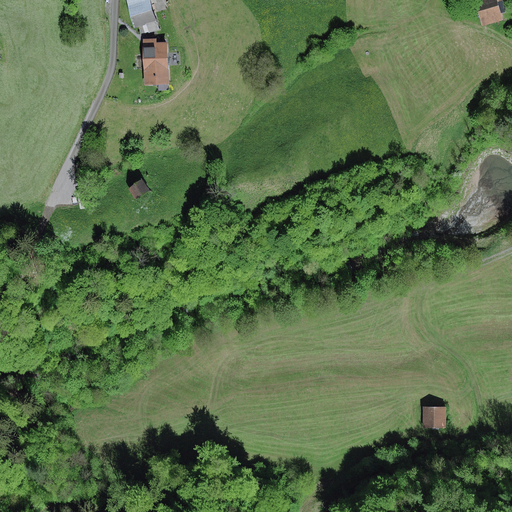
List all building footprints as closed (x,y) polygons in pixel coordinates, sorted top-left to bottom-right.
[(150,0),(128,0),(136,29),(144,27),(145,32),(158,29),(150,0)] [(495,0),(475,0),(481,27),(501,22),(495,0)] [(156,41),(142,42),(143,92),(167,91),(166,45),(156,45),(156,41)] [(140,182),(128,191),(136,201),(147,193),(140,182)] [(445,408),(423,406),(422,428),(444,429),(445,408)]
